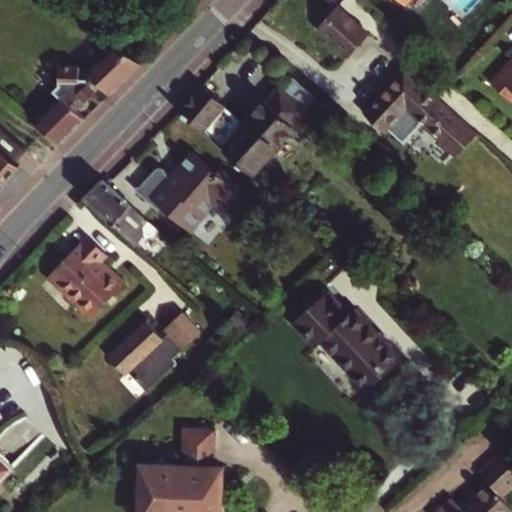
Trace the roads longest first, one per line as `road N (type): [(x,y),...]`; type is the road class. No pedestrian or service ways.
road 1 (tertiary): [(0,245),(234,0)]
road 2 (unknown): [(319,511),(233,411)]
